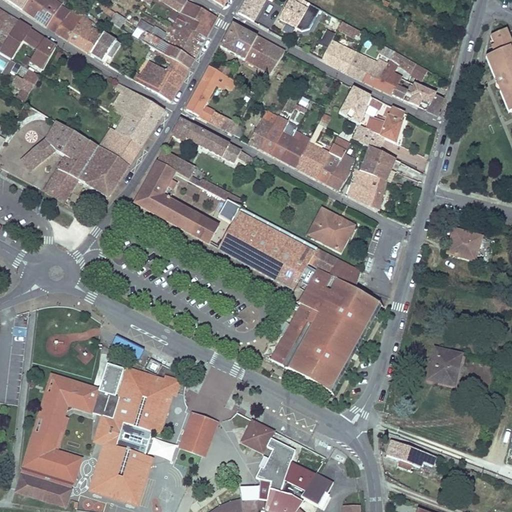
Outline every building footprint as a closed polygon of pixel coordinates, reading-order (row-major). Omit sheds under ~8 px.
[(6,0),(14,5),(22,11),(29,0),(6,0)] [(50,0),(30,0),(22,11),(39,22),(47,28),(56,33),(64,21),(66,21),(70,14),(50,0)] [(159,0),(181,13),(186,2),(183,0),(159,0)] [(309,5),(300,0),(291,0),(280,20),(292,27),(295,22),(298,24),(309,5)] [(300,0),(309,5),(315,8),(320,0),(300,0)] [(325,0),(320,0),(315,8),(322,12),(342,23),(343,23),(348,13),(325,0)] [(179,17),(173,28),(183,32),(185,27),(206,38),(216,18),(187,2),(186,2),(181,13),(179,17)] [(102,5),(99,9),(109,16),(112,12),(105,7),(102,5)] [(56,33),(68,42),(84,18),(72,10),(70,14),(66,21),(64,21),(56,33)] [(0,11),(0,29),(9,17),(0,11)] [(371,23),(351,11),(344,23),(365,34),(371,23)] [(110,23),(119,29),(124,20),(116,15),(113,19),(110,23)] [(85,16),(84,18),(94,24),(94,22),(85,16)] [(9,17),(0,29),(0,31),(2,33),(9,37),(19,23),(9,17)] [(84,18),(68,42),(90,55),(102,35),(91,28),(94,24),(84,18)] [(142,21),(138,28),(147,34),(150,35),(154,28),(142,21)] [(26,43),(33,32),(19,23),(9,37),(0,51),(0,53),(11,60),(23,40),(26,43)] [(342,23),(338,31),(355,40),(356,37),(359,38),(361,34),(343,23),(342,23)] [(232,25),(220,48),(255,67),(268,44),(257,38),(232,25)] [(154,28),(150,35),(193,61),(206,38),(185,27),(183,32),(173,28),(171,27),(170,29),(166,36),(154,28)] [(332,42),(336,33),(328,30),(322,41),(320,40),(318,43),(328,49),(332,42)] [(494,45),(497,53),(511,47),(511,44),(508,34),(506,30),(490,37),(494,45)] [(33,32),(26,43),(38,50),(43,41),(44,39),(33,32)] [(2,33),(0,35),(0,51),(9,37),(2,33)] [(142,42),(157,51),(163,55),(188,70),(193,61),(150,35),(147,34),(145,38),(143,37),(141,41),(142,42)] [(90,55),(103,63),(107,57),(111,60),(120,46),(116,44),(116,43),(103,35),(102,35),(90,55)] [(31,60),(30,63),(43,71),(56,49),(43,41),(38,50),(31,60)] [(332,42),(328,49),(323,60),(346,73),(356,53),(332,42)] [(276,48),(268,44),(255,67),(262,71),(276,48)] [(384,47),(380,54),(391,60),(395,54),(384,47)] [(494,55),(488,58),(486,58),(491,72),(494,79),(497,78),(498,82),(497,82),(496,83),(496,85),(496,87),(497,88),(498,89),(500,89),(501,89),(502,92),(500,93),(509,114),(511,113),(511,115),(511,47),(497,53),(494,55)] [(276,48),(262,71),(270,75),(285,53),(276,48)] [(356,53),(346,73),(363,82),(369,69),(381,75),(384,70),(387,65),(378,61),(377,63),(356,53)] [(387,65),(384,70),(392,74),(398,65),(410,74),(410,75),(422,82),(428,72),(396,53),(395,54),(391,60),(387,65)] [(138,75),(134,81),(170,102),(188,70),(163,55),(161,59),(172,65),(167,73),(150,62),(141,77),(138,75)] [(23,64),(27,66),(30,63),(31,60),(27,57),(23,64)] [(221,66),(217,72),(227,78),(230,72),(221,66)] [(186,111),(209,122),(215,113),(204,107),(216,86),(224,91),(225,88),(231,91),(235,83),(227,78),(217,72),(210,67),(186,111)] [(369,69),(363,82),(403,101),(407,93),(401,90),(402,87),(399,85),(401,79),(392,74),(384,70),(381,75),(369,69)] [(17,98),(26,102),(33,88),(39,77),(29,71),(24,80),(23,79),(18,89),(21,91),(17,98)] [(17,76),(12,86),(18,89),(23,79),(17,76)] [(121,94),(125,88),(119,84),(115,90),(121,94)] [(132,92),(125,88),(121,94),(112,109),(125,118),(115,133),(125,139),(126,138),(141,148),(164,112),(139,96),(132,92)] [(353,88),(339,114),(346,119),(351,121),(359,126),(368,104),(370,98),(367,96),(357,91),(353,88)] [(435,96),(426,111),(440,117),(444,101),(435,96)] [(370,98),(368,104),(379,110),(382,104),(370,98)] [(297,105),(294,109),(305,114),(307,110),(297,105)] [(353,140),(366,146),(372,133),(376,135),(395,144),(404,115),(392,109),(389,115),(386,114),(383,120),(387,121),(386,125),(376,122),(371,120),(367,130),(359,126),(357,131),(353,140)] [(260,150),(278,118),(266,112),(249,144),(260,150)] [(209,122),(209,123),(220,129),(226,119),(215,113),(209,122)] [(319,125),(328,128),(330,117),(322,115),(319,125)] [(278,118),(260,150),(270,155),(287,123),(278,118)] [(226,119),(220,129),(233,136),(239,125),(226,119)] [(181,121),(172,137),(186,143),(187,140),(234,164),(238,158),(248,164),(248,163),(252,165),(255,160),(241,153),(181,121)] [(359,126),(351,121),(348,127),(357,131),(359,126)] [(313,122),(309,130),(314,133),(318,125),(313,122)] [(287,123),(270,155),(280,160),(295,132),(297,128),(287,123)] [(87,185),(108,199),(128,168),(99,149),(57,124),(46,142),(27,158),(25,160),(25,162),(26,165),(28,167),(30,168),(33,169),(36,167),(56,152),(66,158),(44,192),(64,203),(78,181),(87,185)] [(245,129),(242,127),(239,125),(233,136),(239,139),(245,129)] [(314,133),(296,169),(316,179),(329,154),(313,146),(320,131),(321,131),(323,127),(318,125),(314,133)] [(314,133),(309,130),(305,138),(295,132),(280,160),(296,169),(314,133)] [(106,139),(99,149),(128,168),(141,148),(126,138),(125,139),(115,133),(112,131),(107,139),(106,139)] [(368,147),(370,148),(376,135),(372,133),(366,146),(368,147)] [(329,154),(316,179),(327,185),(344,155),(346,153),(333,146),(329,154)] [(355,170),(355,171),(385,184),(385,183),(390,170),(392,170),(395,161),(370,148),(368,147),(360,172),(355,170)] [(194,170),(163,153),(158,163),(175,173),(188,181),(194,170)] [(344,155),(327,185),(339,192),(351,174),(349,172),(350,170),(346,167),(350,158),(344,155)] [(350,170),(354,161),(350,158),(346,167),(350,170)] [(209,245),(218,228),(169,201),(171,197),(169,195),(169,194),(169,192),(170,191),(166,189),(175,173),(158,163),(149,180),(146,184),(135,204),(209,245)] [(385,184),(355,171),(353,175),(357,177),(355,186),(352,184),(348,197),(378,212),(385,184)] [(201,181),(198,187),(227,202),(238,208),(241,202),(201,181)] [(309,265),(317,249),(238,208),(227,202),(218,217),(231,225),(219,248),(223,250),(222,252),(236,260),(237,257),(246,263),(245,265),(282,285),(282,284),(294,291),(296,287),(309,265)] [(345,234),(350,225),(322,210),(308,236),(318,241),(319,238),(333,245),(331,248),(340,253),(349,236),(345,234)] [(349,236),(354,227),(350,225),(345,234),(349,236)] [(454,242),(450,255),(475,262),(482,238),(454,230),(451,241),(454,242)] [(333,245),(319,238),(318,241),(331,248),(333,245)] [(317,249),(309,265),(317,270),(305,292),(303,296),(298,304),(301,305),(271,360),(331,394),(381,305),(355,291),(358,281),(361,272),(317,249)] [(110,350),(137,365),(143,353),(116,339),(110,350)] [(455,383),(461,356),(435,349),(427,380),(442,384),(443,380),(455,383)] [(162,428),(169,406),(169,397),(170,395),(171,393),(177,394),(181,381),(165,376),(163,382),(131,372),(125,393),(122,392),(120,398),(91,389),(88,388),(83,386),(79,383),(74,382),(73,384),(70,383),(55,378),(49,398),(45,398),(39,417),(43,418),(34,445),(31,444),(24,467),(74,482),(81,460),(59,453),(53,451),(64,417),(66,411),(73,407),(104,417),(107,418),(105,424),(102,424),(101,424),(100,425),(99,426),(98,428),(97,429),(97,431),(98,433),(98,435),(102,436),(100,442),(105,444),(91,491),(137,505),(145,477),(147,478),(150,468),(148,467),(150,461),(144,459),(145,456),(146,451),(144,447),(147,439),(151,437),(152,432),(158,434),(160,428),(162,428)] [(49,398),(55,378),(51,377),(45,398),(49,398)] [(205,426),(207,420),(192,414),(190,421),(205,426)] [(34,445),(43,418),(39,417),(31,444),(34,445)] [(59,453),(70,418),(64,417),(53,451),(59,453)] [(205,458),(218,424),(207,420),(205,426),(190,421),(180,449),(203,457),(205,458)] [(263,455),(274,432),(252,421),(241,444),(263,455)] [(435,467),(443,470),(446,463),(438,460),(438,461),(435,460),(435,458),(392,442),(386,457),(401,462),(399,467),(409,471),(411,466),(420,469),(421,464),(432,467),(434,462),(437,464),(435,467)] [(301,511),(298,509),(302,503),(299,501),(300,498),(318,507),(325,494),(327,495),(333,484),(316,474),(315,475),(291,463),(283,486),(280,494),(269,491),(271,483),(260,481),(259,487),(256,511),(243,511),(242,500),(230,503),(219,507),(212,511),(301,511)] [(446,466),(443,472),(463,480),(464,479),(467,480),(469,474),(446,466)] [(469,474),(467,480),(472,482),(476,473),(470,471),(469,474)] [(69,497),(71,491),(21,475),(16,493),(66,509),(69,497)] [(280,494),(283,486),(271,483),(269,491),(280,494)] [(256,511),(259,487),(240,488),(242,500),(243,511),(256,511)]
